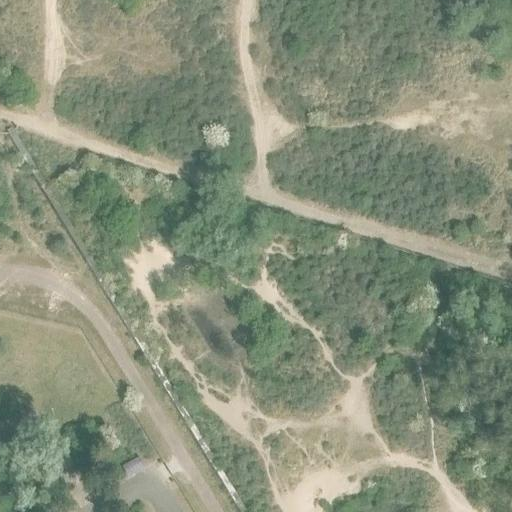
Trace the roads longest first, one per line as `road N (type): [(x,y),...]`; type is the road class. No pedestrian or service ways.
road 1 (track): [(511,277),(0,119)]
road 2 (track): [(214,511),(94,317),(51,283),(0,274)]
road 3 (track): [(261,200),(253,0)]
